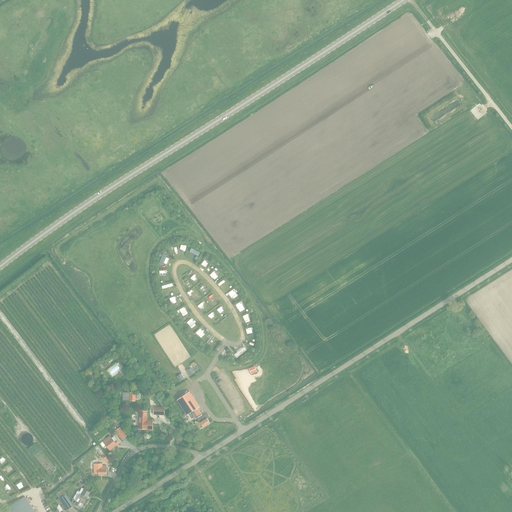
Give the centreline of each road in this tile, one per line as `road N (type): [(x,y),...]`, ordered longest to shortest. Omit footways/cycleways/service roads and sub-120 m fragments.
road 1 (secondary): [(0,265),(403,0)]
road 2 (unclassified): [(200,458),(511,259)]
road 3 (unclassified): [(97,511),(133,451),(168,447),(200,458)]
road 4 (unclassified): [(511,128),(427,21)]
